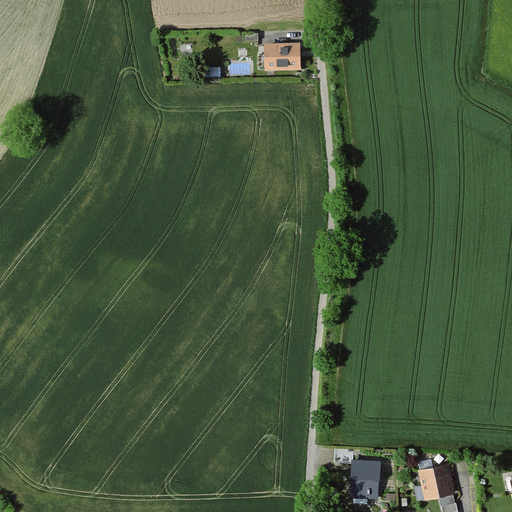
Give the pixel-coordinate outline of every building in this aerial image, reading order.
[(267,71),(301,71),(301,45),(267,45),(267,71)] [(211,74),(221,74),(221,65),(211,66),(211,74)] [(336,461),(351,461),(351,447),(335,448),(336,461)] [(352,499),(382,499),(383,462),(352,462),(352,499)] [(450,464),(418,471),(426,502),(457,495),(450,464)]
